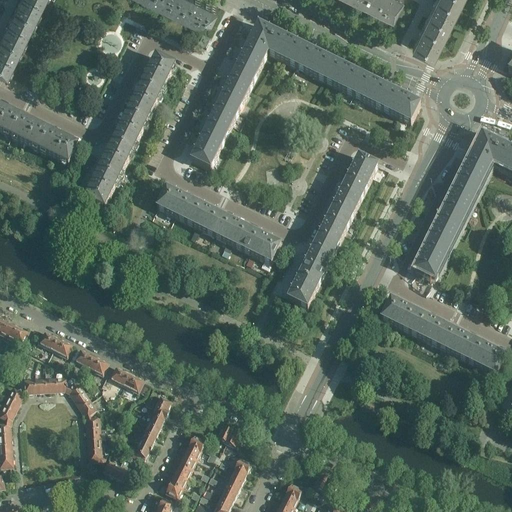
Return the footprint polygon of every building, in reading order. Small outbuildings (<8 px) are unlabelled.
[(37,17),(45,0),(20,0),(17,7),(37,17)] [(152,0),(180,13),(186,0),(152,0)] [(209,28),(218,8),(201,0),(186,0),(180,13),(209,28)] [(394,17),(402,0),(373,0),(370,6),(394,17)] [(448,29),(462,1),(461,0),(436,0),(427,19),(448,29)] [(23,45),(37,17),(17,7),(3,35),(23,45)] [(434,58),(448,29),(427,19),(413,48),(434,58)] [(269,57),(278,38),(259,28),(248,50),(268,60),(269,57)] [(0,69),(9,74),(23,45),(3,35),(0,42),(0,69)] [(297,71),(307,52),(278,38),(269,57),(297,71)] [(206,51),(211,43),(204,39),(199,48),(206,51)] [(254,88),(268,60),(248,50),(234,79),(254,88)] [(326,85),(335,66),(307,52),(297,71),(326,85)] [(162,98),(176,70),(156,60),(142,89),(162,98)] [(354,100),(364,80),(335,66),(326,85),(354,100)] [(240,117),(250,95),(254,88),(234,79),(220,107),(240,117)] [(383,114),(392,94),(364,80),(354,100),(383,114)] [(148,127),(162,98),(142,89),(128,117),(148,127)] [(411,128),(421,108),(392,94),(383,114),(411,128)] [(226,145),(240,117),(220,107),(206,136),(226,145)] [(0,134),(12,140),(22,121),(0,110),(0,134)] [(134,155),(144,135),(148,127),(128,117),(114,146),(134,155)] [(41,154),(50,135),(22,121),(12,140),(41,154)] [(69,169),(79,149),(50,135),(41,154),(69,169)] [(211,174),(226,145),(206,136),(192,164),(211,174)] [(493,168),(502,148),(483,139),(472,161),(492,170),(493,168)] [(120,184),(134,155),(114,146),(100,174),(120,184)] [(511,177),(511,153),(502,148),(493,168),(511,177)] [(365,198),(379,170),(359,160),(345,189),(365,198)] [(478,199),(492,170),(472,161),(458,189),(478,199)] [(105,213),(120,184),(100,174),(86,203),(105,213)] [(350,227),(365,198),(345,189),(331,217),(350,227)] [(464,227),(474,207),(478,199),(458,189),(444,218),(464,227)] [(186,226),(196,207),(167,193),(158,212),(186,226)] [(215,241),(224,221),(196,207),(186,226),(215,241)] [(336,256),(350,227),(331,217),(317,246),(336,256)] [(450,256),(464,227),(444,218),(430,246),(450,256)] [(243,255),(253,235),(224,221),(215,241),(243,255)] [(272,269),(282,249),(253,235),(243,255),(272,269)] [(322,284),(336,256),(317,246),(303,274),(322,284)] [(435,285),(450,256),(430,246),(416,275),(435,285)] [(308,313),(322,284),(303,274),(288,303),(308,313)] [(410,337),(420,318),(391,304),(382,323),(410,337)] [(439,351),(448,332),(420,318),(410,337),(439,351)] [(0,336),(4,338),(10,327),(0,322),(0,323),(0,336)] [(13,343),(19,331),(10,327),(4,338),(13,343)] [(23,347),(28,336),(19,331),(13,343),(23,347)] [(467,365),(477,346),(448,332),(439,351),(467,365)] [(54,354),(59,343),(46,337),(40,347),(54,354)] [(67,360),(72,350),(59,343),(54,354),(67,360)] [(496,380),(506,360),(477,346),(467,365),(496,380)] [(89,371),(95,361),(81,355),(76,365),(89,371)] [(103,378),(108,368),(95,361),(89,371),(103,378)] [(125,389),(130,379),(117,372),(112,383),(125,389)] [(138,396),(144,385),(130,379),(125,389),(138,396)] [(58,395),(57,382),(48,383),(48,384),(46,384),(47,394),(49,394),(49,395),(58,395)] [(67,396),(71,388),(67,386),(66,382),(57,382),(58,395),(65,395),(67,396)] [(47,394),(46,384),(43,384),(43,383),(36,384),(37,396),(44,396),(44,394),(47,394)] [(37,396),(36,384),(25,384),(25,389),(21,392),(26,398),(28,397),(37,396)] [(85,397),(79,388),(75,390),(71,388),(67,396),(70,397),(75,404),(85,397)] [(24,400),(26,398),(21,392),(17,394),(13,392),(9,401),(21,406),(24,400)] [(90,406),(88,404),(89,403),(85,397),(75,404),(79,410),(80,409),(81,411),(90,406)] [(94,402),(97,407),(106,402),(104,398),(94,402)] [(17,414),(21,406),(9,401),(5,409),(6,409),(5,411),(14,415),(16,413),(17,414)] [(168,416),(173,407),(161,401),(157,410),(168,416)] [(97,414),(92,407),(91,408),(90,406),(81,411),(83,414),(82,414),(85,419),(86,422),(90,421),(90,419),(97,414)] [(170,417),(168,416),(157,410),(152,420),(153,420),(164,426),(165,423),(167,424),(170,417)] [(12,424),(15,419),(13,418),(14,415),(5,411),(4,414),(3,413),(0,419),(0,421),(7,425),(6,426),(11,427),(12,424)] [(159,435),(164,426),(153,420),(148,429),(159,435)] [(100,430),(99,422),(91,422),(90,421),(86,422),(87,425),(87,431),(89,431),(89,434),(99,433),(99,430),(100,430)] [(11,436),(11,430),(11,427),(6,426),(6,428),(0,427),(0,439),(10,439),(10,436),(11,436)] [(155,444),(159,435),(148,429),(144,438),(155,444)] [(227,447),(233,435),(223,431),(217,442),(227,447)] [(101,444),(100,435),(99,435),(99,433),(89,434),(89,436),(87,436),(88,444),(101,444)] [(237,452),(242,440),(233,435),(227,447),(237,452)] [(150,453),(154,446),(155,444),(144,438),(139,448),(150,453)] [(0,449),(12,449),(11,441),(10,441),(10,439),(0,439),(0,449)] [(201,456),(206,446),(195,440),(193,444),(191,444),(190,447),(191,448),(190,450),(201,456)] [(101,451),(101,444),(88,444),(88,452),(90,452),(90,455),(100,454),(100,452),(101,451)] [(144,465),(150,453),(139,448),(133,460),(144,465)] [(13,457),(12,452),(12,449),(0,449),(0,457),(1,458),(1,461),(11,460),(11,457),(13,457)] [(197,465),(201,456),(190,450),(185,459),(197,465)] [(102,461),(102,457),(101,457),(100,454),(90,455),(90,458),(89,458),(89,466),(99,465),(103,467),(106,463),(102,461)] [(192,474),(197,465),(185,459),(181,469),(192,474)] [(13,471),(13,463),(11,463),(11,460),(1,461),(1,463),(0,463),(0,465),(0,471),(13,471)] [(250,473),(252,469),(241,463),(236,473),(247,478),(248,477),(250,477),(251,474),(250,473)] [(115,481),(120,470),(108,464),(103,475),(115,481)] [(188,484),(192,474),(181,469),(176,478),(188,484)] [(127,487),(132,476),(120,470),(115,481),(127,487)] [(243,488),(247,478),(236,473),(231,482),(243,488)] [(183,493),(188,484),(176,478),(171,488),(183,493)] [(324,495),(330,483),(320,479),(314,490),(324,495)] [(238,497),(243,488),(231,482),(226,491),(238,497)] [(333,500),(339,488),(330,483),(324,495),(333,500)] [(178,503),(183,493),(171,488),(171,489),(169,489),(168,492),(168,493),(166,497),(178,503)] [(298,504),(303,494),(292,488),(290,492),(288,492),(287,495),(288,496),(287,498),(298,504)] [(233,506),(238,497),(226,491),(222,501),(233,506)] [(291,511),(294,511),(298,504),(287,498),(282,507),(291,511)] [(220,511),(230,511),(233,506),(222,501),(217,510),(220,511)] [(159,511),(173,511),(176,508),(164,502),(159,511)]
